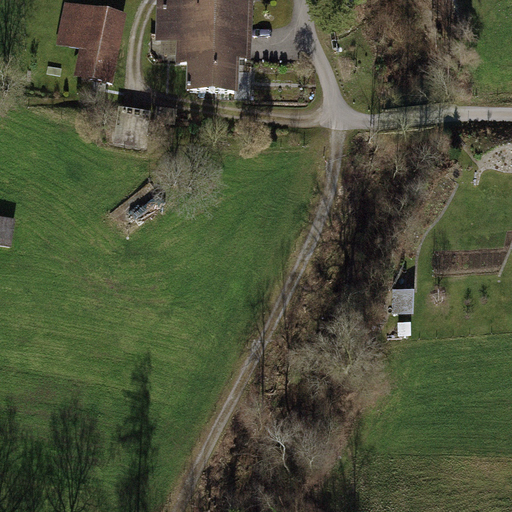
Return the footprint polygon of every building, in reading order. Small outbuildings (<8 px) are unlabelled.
[(238,8),(167,6),(166,40),(177,40),(177,64),(190,64),(190,94),(236,95),(238,8)] [(122,20),(66,8),(59,42),(84,47),(78,72),(109,79),(122,20)] [(13,222),(0,220),(0,244),(9,246),(13,222)] [(395,292),(395,315),(414,315),(414,292),(395,292)] [(411,324),(400,325),(401,336),(412,335),(411,324)]
